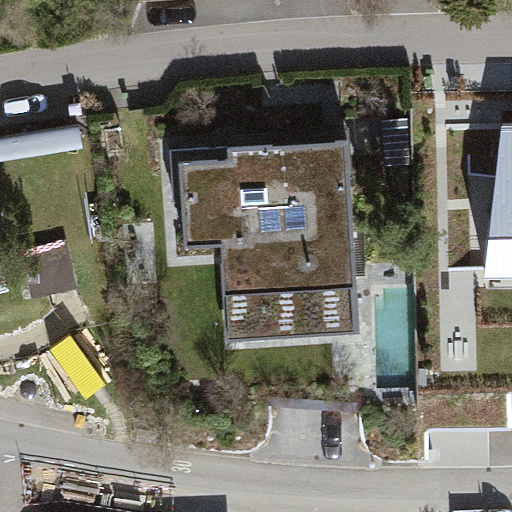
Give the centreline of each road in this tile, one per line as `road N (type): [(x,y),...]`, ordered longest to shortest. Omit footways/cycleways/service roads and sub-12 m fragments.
road 1 (residential): [(511,501),(339,501),(0,457)]
road 2 (residential): [(0,82),(158,62),(511,45)]
